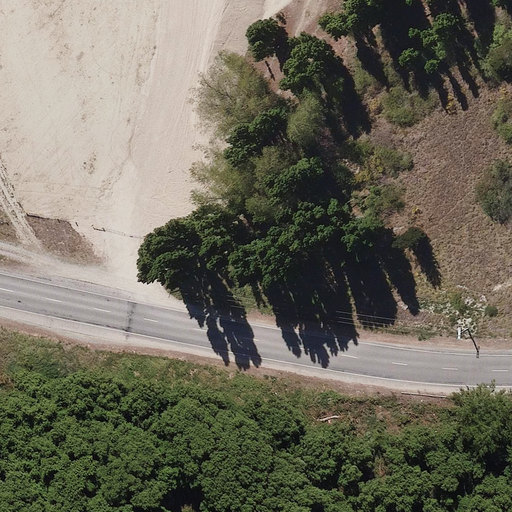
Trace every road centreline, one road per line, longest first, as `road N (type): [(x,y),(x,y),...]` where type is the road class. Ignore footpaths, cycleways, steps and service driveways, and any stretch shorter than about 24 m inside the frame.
road 1 (tertiary): [(0,287),(259,341),(411,365),(511,369)]
road 2 (track): [(118,313),(194,77),(285,0)]
